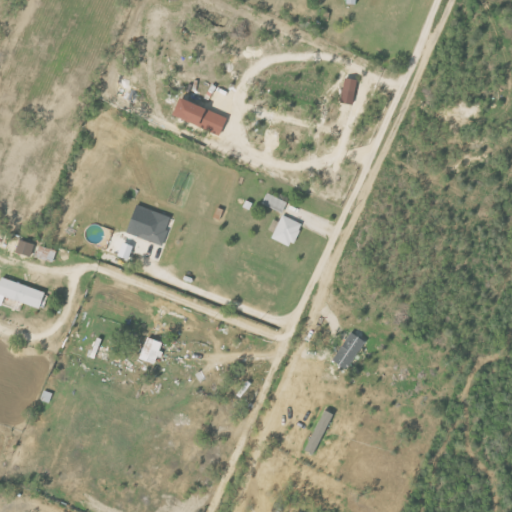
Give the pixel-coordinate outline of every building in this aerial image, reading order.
[(358,80),(345,78),(344,91),(357,93),(358,80)] [(176,117),(223,135),(230,118),(183,99),(176,117)] [(264,204),(284,213),(289,203),(269,193),(264,204)] [(128,234),(163,246),(173,217),(138,206),(128,234)] [(281,222),(277,220),(269,237),(293,248),(304,224),(284,215),(281,222)] [(120,257),(131,260),(135,246),(124,243),(120,257)] [(43,260),(40,268),(50,272),(57,251),(40,246),(36,258),(43,260)] [(0,305),(3,306),(5,298),(43,308),(47,291),(3,279),(0,288),(0,305)] [(333,360),(348,370),(366,342),(351,332),(333,360)] [(157,365),(166,344),(149,337),(141,359),(157,365)] [(307,451),(317,455),(334,414),(324,410),(307,451)]
